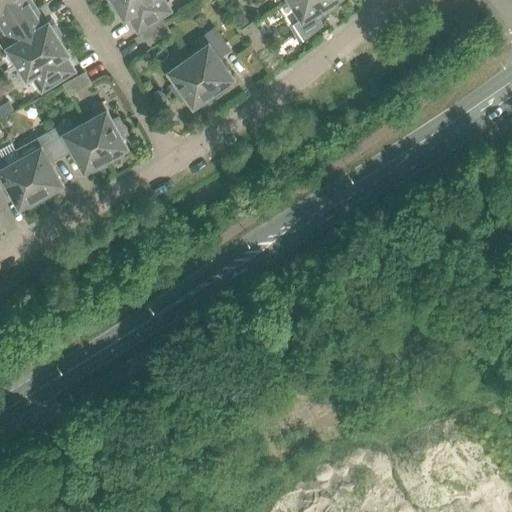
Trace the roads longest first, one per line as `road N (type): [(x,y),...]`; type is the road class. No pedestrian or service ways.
road 1 (secondary): [(0,413),(511,85)]
road 2 (residential): [(176,163),(389,7)]
road 3 (residential): [(0,257),(176,163)]
road 4 (residential): [(176,163),(76,0)]
